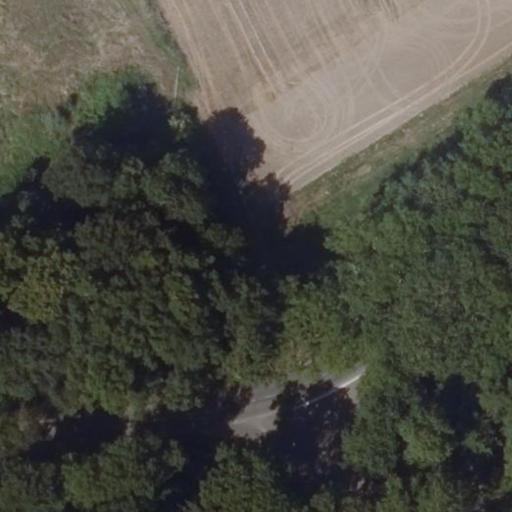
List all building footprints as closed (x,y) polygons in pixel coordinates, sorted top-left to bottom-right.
[(0,69),(17,96),(106,48),(88,12),(0,59),(0,69)] [(117,70),(106,48),(17,96),(31,117),(117,70)] [(169,135),(161,109),(134,120),(143,144),(169,135)] [(173,147),(180,168),(197,160),(189,139),(173,147)] [(162,176),(180,168),(173,147),(154,156),(162,176)]
